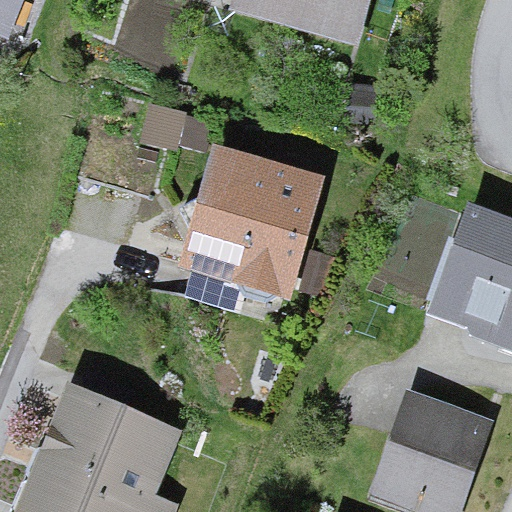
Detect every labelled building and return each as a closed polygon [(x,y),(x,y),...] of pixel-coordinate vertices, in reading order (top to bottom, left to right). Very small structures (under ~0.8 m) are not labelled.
[(9,0),(0,0),(0,19),(1,20),(9,0)] [(359,0),(241,0),(350,32),(359,0)] [(329,173),(212,139),(176,261),(293,295),(329,173)] [(511,217),(468,201),(426,312),(511,344),(511,217)] [(177,511),(208,436),(73,383),(22,511),(177,511)] [(471,511),(496,440),(402,407),(371,497),(414,511),(471,511)]
